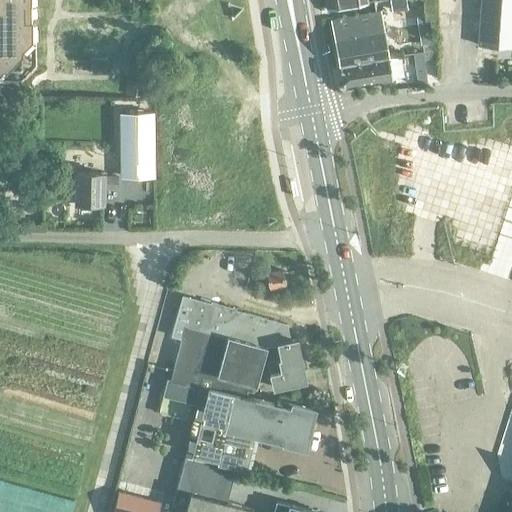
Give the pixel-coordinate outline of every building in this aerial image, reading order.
[(0,0),(0,69),(2,68),(7,68),(21,52),(21,48),(31,38),(31,17),(30,0),(0,0)] [(368,2),(367,0),(324,0),(326,8),(368,2)] [(511,0),(481,0),(478,44),(511,46),(511,0)] [(339,65),(388,57),(380,11),(331,20),(339,65)] [(430,14),(416,16),(420,43),(435,41),(430,14)] [(388,57),(339,65),(339,66),(340,65),(343,85),(403,74),(400,55),(388,57)] [(155,174),(154,108),(120,109),(121,174),(155,174)] [(103,175),(103,172),(76,172),(75,201),(102,202),(103,188),(116,188),(117,175),(103,175)] [(271,289),(285,286),(281,268),(267,271),(271,289)] [(183,295),(176,322),(187,325),(173,379),(200,387),(203,375),(210,377),(208,387),(233,393),(242,395),(245,382),(255,385),(262,362),(273,320),(195,298),(183,295)] [(273,320),(262,362),(265,361),(268,372),(272,387),(305,380),(296,337),(290,338),(286,323),(273,320)] [(225,428),(233,393),(208,387),(192,453),(216,459),(216,461),(245,468),(253,435),(225,428)] [(225,428),(253,435),(280,441),(280,442),(304,448),(314,408),(290,402),(288,406),(242,395),(233,393),(225,428)] [(117,488),(110,511),(152,511),(156,499),(117,488)] [(251,511),(253,508),(190,491),(184,511),(251,511)] [(321,511),(287,503),(288,502),(275,499),(271,511),(321,511)]
